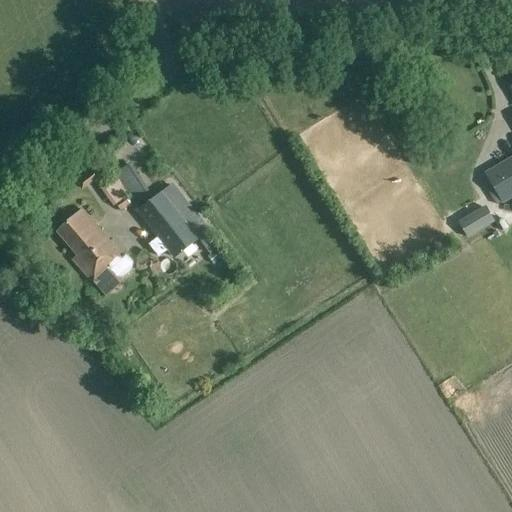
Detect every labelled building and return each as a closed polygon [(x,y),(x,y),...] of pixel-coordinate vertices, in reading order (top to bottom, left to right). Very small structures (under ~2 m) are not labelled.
[(511,160),(487,175),(484,177),(502,207),(511,201),(511,160)] [(151,195),(131,164),(115,175),(135,206),(151,195)] [(208,232),(192,211),(171,185),(137,211),(158,238),(148,245),(158,258),(168,251),(174,259),(208,232)] [(125,197),(115,204),(120,212),(130,205),(125,197)] [(494,223),(485,207),(458,223),(467,239),(494,223)] [(83,210),(57,232),(77,256),(72,260),(93,284),(96,282),(107,295),(126,279),(124,277),(132,270),(133,263),(127,255),(124,258),(83,210)] [(214,265),(223,258),(216,250),(207,257),(214,265)] [(118,341),(108,347),(118,361),(126,355),(122,350),(124,348),(118,341)] [(469,368),(458,377),(466,388),(478,379),(469,368)]
